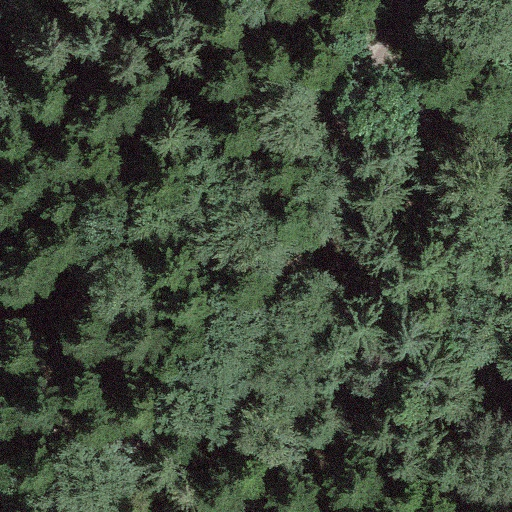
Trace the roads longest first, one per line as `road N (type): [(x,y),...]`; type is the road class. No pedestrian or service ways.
road 1 (track): [(349,511),(459,183)]
road 2 (track): [(511,312),(477,266),(420,0)]
